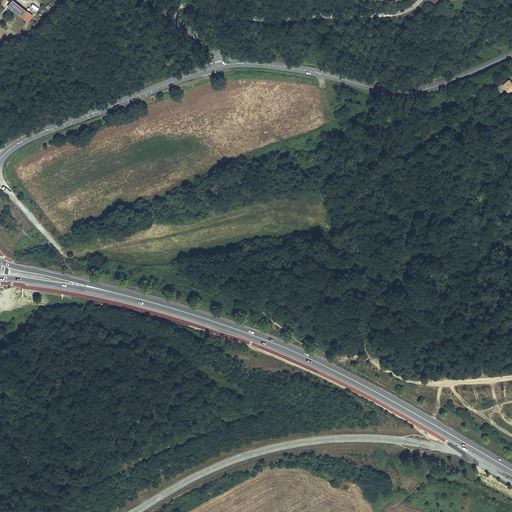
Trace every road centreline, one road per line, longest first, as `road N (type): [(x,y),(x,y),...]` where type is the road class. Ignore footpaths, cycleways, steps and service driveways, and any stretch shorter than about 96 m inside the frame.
road 1 (secondary): [(114,292),(287,349),(491,458)]
road 2 (track): [(0,177),(63,253),(282,203),(341,236)]
road 3 (tertiary): [(511,55),(414,91),(277,65),(225,64)]
road 4 (tertiary): [(225,64),(32,135),(0,158)]
road 5 (track): [(378,364),(511,227)]
road 6 (track): [(511,380),(413,379),(351,355),(330,369)]
